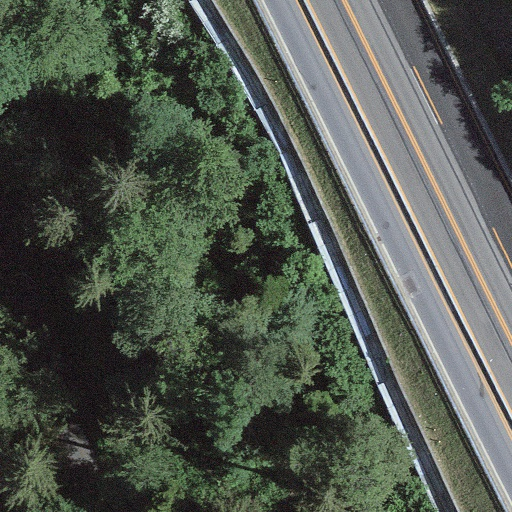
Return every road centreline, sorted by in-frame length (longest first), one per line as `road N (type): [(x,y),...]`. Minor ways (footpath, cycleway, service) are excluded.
road 1 (primary): [(334,0),(511,358)]
road 2 (track): [(119,511),(0,212)]
